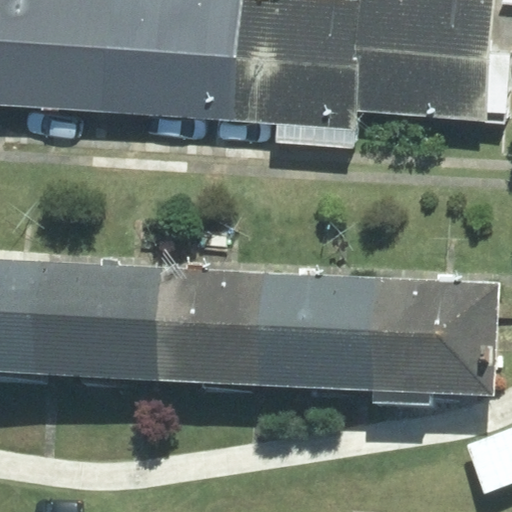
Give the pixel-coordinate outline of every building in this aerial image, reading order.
[(0,0),(0,104),(101,112),(109,0),(0,0)] [(109,0),(101,112),(226,121),(234,0),(109,0)] [(347,147),(350,116),(358,0),(234,0),(226,121),(273,125),(272,142),(347,147)] [(487,50),(489,0),(358,0),(350,116),(504,125),(509,52),(487,50)] [(0,274),(0,391),(492,411),(497,295),(0,274)] [(511,437),(461,453),(477,506),(511,495),(511,437)]
